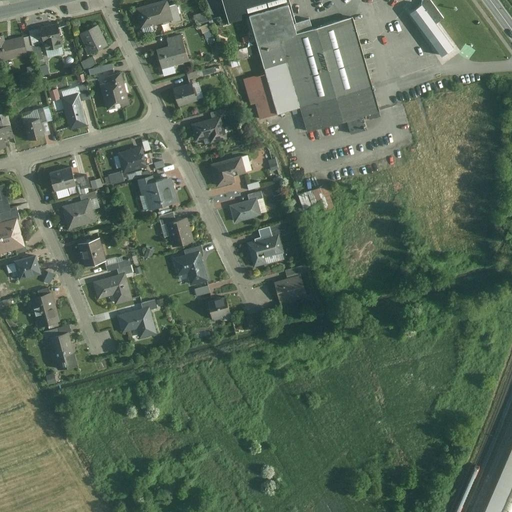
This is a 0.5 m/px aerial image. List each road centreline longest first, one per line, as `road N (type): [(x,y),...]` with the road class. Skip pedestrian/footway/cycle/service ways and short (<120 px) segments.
road 1 (residential): [(162,116),(251,297)]
road 2 (residential): [(93,343),(22,159)]
road 3 (residential): [(162,116),(22,159)]
road 4 (residential): [(106,0),(162,116)]
